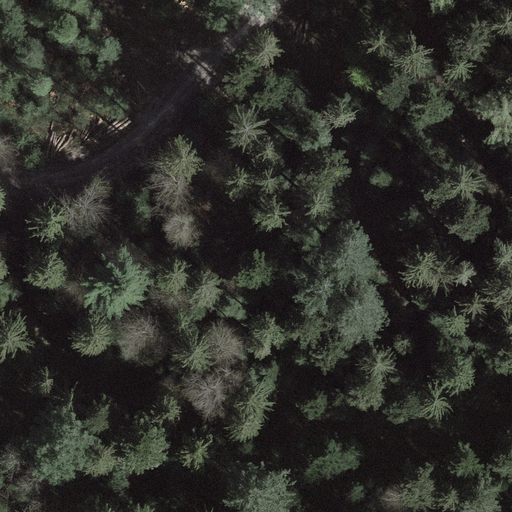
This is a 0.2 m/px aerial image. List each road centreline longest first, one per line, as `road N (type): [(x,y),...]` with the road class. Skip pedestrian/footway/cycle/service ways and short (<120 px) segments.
road 1 (track): [(0,177),(42,180),(94,162),(261,0)]
road 2 (track): [(68,511),(39,436),(0,393)]
